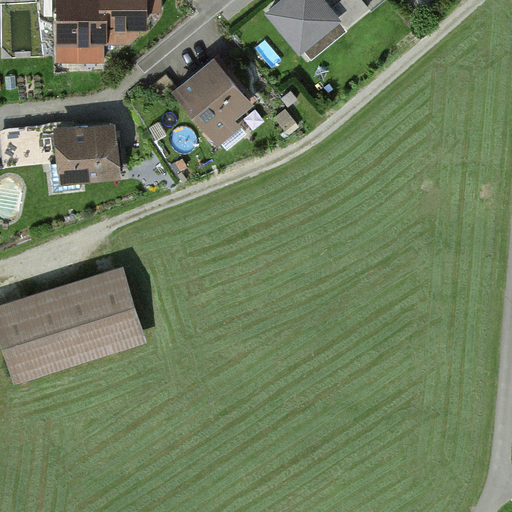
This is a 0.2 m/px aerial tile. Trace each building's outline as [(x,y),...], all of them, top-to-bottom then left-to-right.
[(63,0),(64,58),(105,57),(105,41),(132,41),(132,32),(141,31),(148,23),(148,7),(158,7),(157,0),(63,0)] [(369,7),(363,0),(282,0),(271,10),(302,47),(338,17),(333,10),(344,0),(358,16),(369,7)] [(215,59),(178,89),(214,132),(250,102),(215,59)] [(299,97),(292,89),(282,97),(290,105),(299,97)] [(114,124),(1,136),(5,167),(51,161),(54,190),(81,187),(80,178),(119,173),(114,124)] [(124,270),(1,308),(22,377),(145,339),(124,270)]
